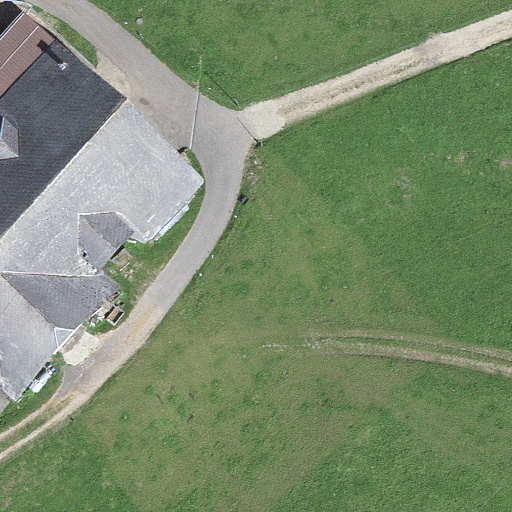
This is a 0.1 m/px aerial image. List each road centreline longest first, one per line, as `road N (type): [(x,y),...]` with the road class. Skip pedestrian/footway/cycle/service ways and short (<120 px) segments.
road 1 (track): [(53,0),(107,36),(217,134),(511,21)]
road 2 (track): [(217,134),(225,189),(200,245),(93,374),(0,448)]
